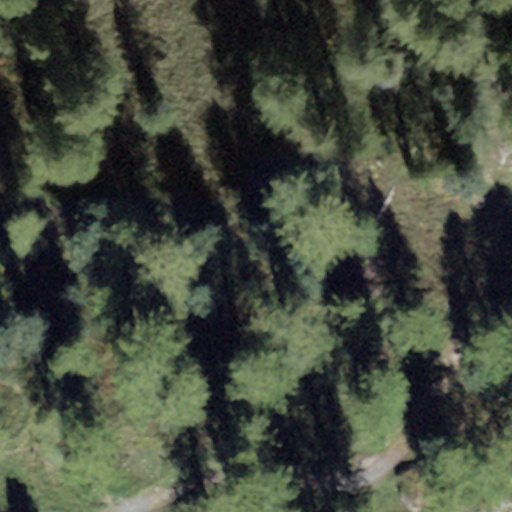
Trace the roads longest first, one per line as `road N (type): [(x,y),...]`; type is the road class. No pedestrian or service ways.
road 1 (track): [(97,511),(262,471),(378,469)]
road 2 (track): [(378,469),(477,337),(511,319)]
